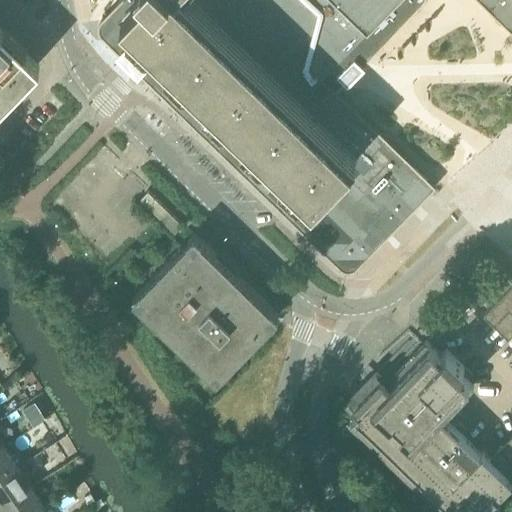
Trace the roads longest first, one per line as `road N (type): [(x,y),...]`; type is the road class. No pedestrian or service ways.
road 1 (unclassified): [(62,0),(76,56),(107,97),(309,290)]
road 2 (unknown): [(438,0),(388,48),(382,66),(482,173)]
road 3 (unclassified): [(309,290),(283,424),(286,471),(302,511)]
road 4 (unclassified): [(346,511),(317,459),(316,416),(351,308)]
road 5 (unclassified): [(351,308),(385,298),(478,203)]
road 6 (residential): [(0,10),(54,67),(0,118)]
